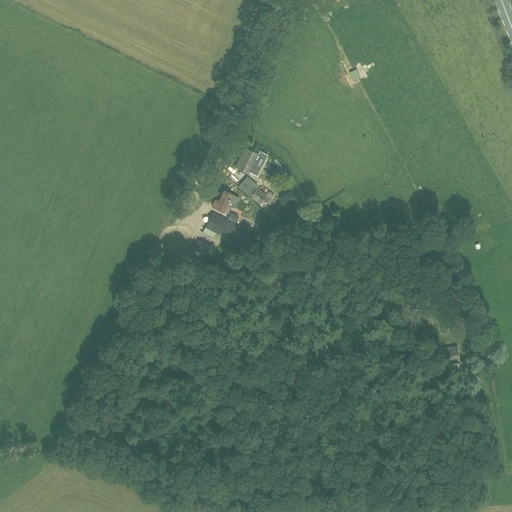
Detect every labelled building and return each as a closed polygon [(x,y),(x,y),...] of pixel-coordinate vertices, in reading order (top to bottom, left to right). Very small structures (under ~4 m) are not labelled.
[(249,174),(253,165),(259,168),(264,157),(245,148),(236,168),(249,174)] [(275,164),(280,168),(284,163),(279,159),(275,164)] [(257,189),(254,193),(244,185),(242,183),(238,187),(250,198),(260,205),(264,200),(268,203),(274,195),(263,187),(261,191),(257,189)] [(240,199),(232,195),(233,195),(224,191),(219,202),(216,200),(212,207),(228,215),(232,207),(235,209),(240,199)] [(253,234),(235,225),(239,217),(230,213),(227,221),(212,214),(205,229),(203,233),(213,239),(216,234),(247,248),(253,234)]
